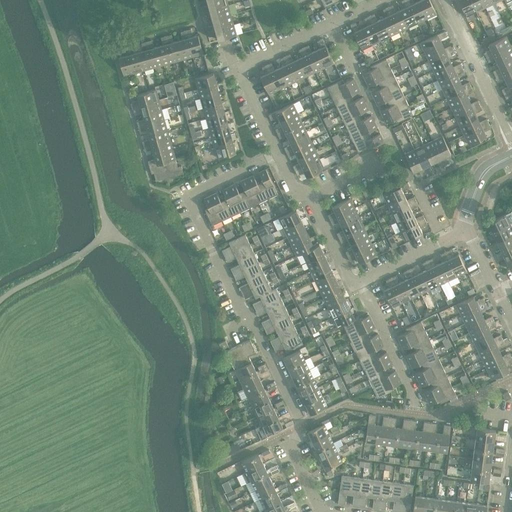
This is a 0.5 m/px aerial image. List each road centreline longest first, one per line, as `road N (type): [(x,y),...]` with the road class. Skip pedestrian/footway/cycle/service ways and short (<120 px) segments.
road 1 (residential): [(275,153),(187,197),(299,427),(290,447),(323,511)]
road 2 (unclassified): [(0,300),(111,230),(40,0)]
road 3 (residential): [(275,153),(237,68),(335,22)]
road 4 (residential): [(511,141),(445,0)]
road 5 (residential): [(419,413),(361,282)]
